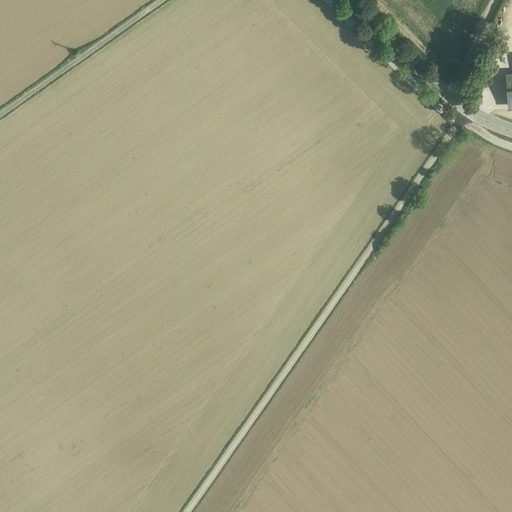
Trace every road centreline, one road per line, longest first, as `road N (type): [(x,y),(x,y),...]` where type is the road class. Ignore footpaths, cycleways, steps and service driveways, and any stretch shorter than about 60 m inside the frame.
road 1 (unclassified): [(467,112),(187,511)]
road 2 (unclassified): [(0,113),(160,0)]
road 3 (tertiary): [(347,0),(454,100)]
